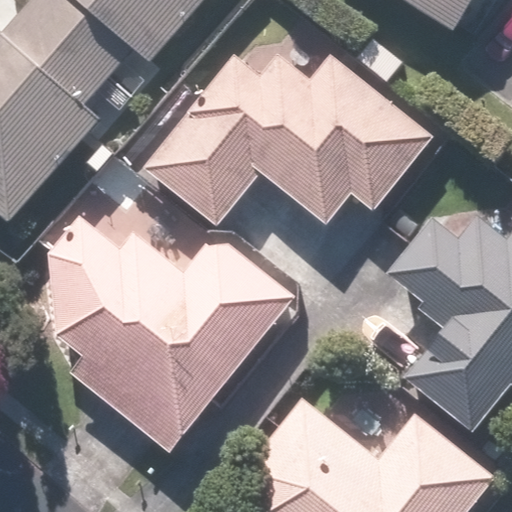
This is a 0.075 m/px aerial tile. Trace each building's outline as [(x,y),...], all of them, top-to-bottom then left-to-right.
[(0,213),(19,230),(213,0),(23,0),(31,6),(6,36),(0,31),(0,213)] [(402,0),(467,38),(489,0),(402,0)] [(444,139),(282,5),(139,177),(218,243),(229,230),(272,177),(334,228),(355,201),(377,220),(444,139)] [(85,222),(55,259),(58,342),(85,362),(75,372),(175,455),(307,295),(229,230),(218,243),(139,177),(96,230),(85,222)] [(511,211),(439,216),(414,249),(394,234),(325,322),(482,444),(511,405),(511,211)] [(248,472),(254,511),(475,511),(498,484),(386,395),(371,414),(340,389),(322,412),(306,399),(248,472)]
